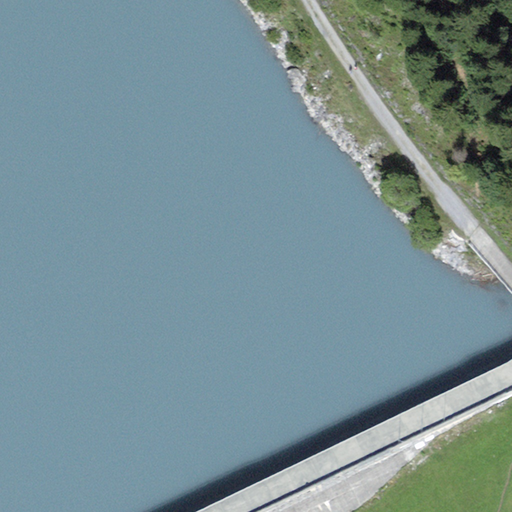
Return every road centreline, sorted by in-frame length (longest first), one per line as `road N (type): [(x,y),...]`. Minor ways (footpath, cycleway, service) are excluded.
road 1 (track): [(511,281),(395,137),(309,0)]
road 2 (track): [(226,511),(511,374)]
